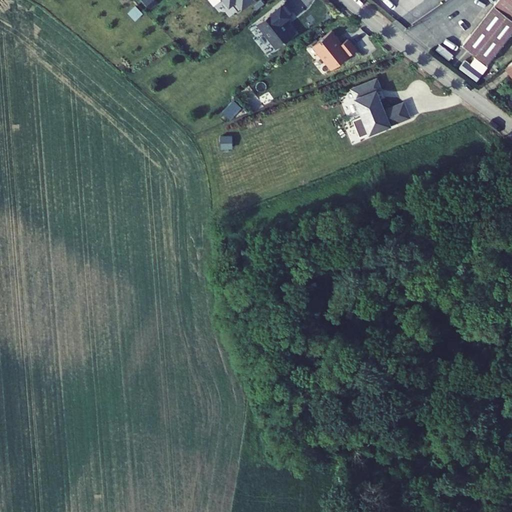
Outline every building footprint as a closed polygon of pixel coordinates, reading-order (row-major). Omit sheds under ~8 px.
[(227,19),(239,11),(232,2),(228,5),(223,0),(220,0),(216,3),(227,19)] [(296,8),(290,0),(283,0),(261,18),(267,24),(266,25),(280,43),(299,28),(293,21),(291,20),(286,15),(296,8)] [(511,0),(497,0),(463,36),(487,58),(511,30),(511,0)] [(201,9),(195,1),(187,7),(193,15),(201,9)] [(340,32),(335,25),(316,41),(324,50),(325,50),(330,57),(330,60),(334,65),(360,45),(351,34),(344,39),(340,35),(341,34),(341,33),(340,32)] [(373,62),(348,74),(360,100),(343,108),(352,127),(403,106),(397,88),(379,97),(369,75),(377,71),(373,62)] [(233,98),(221,111),(229,118),(241,105),(233,98)]
